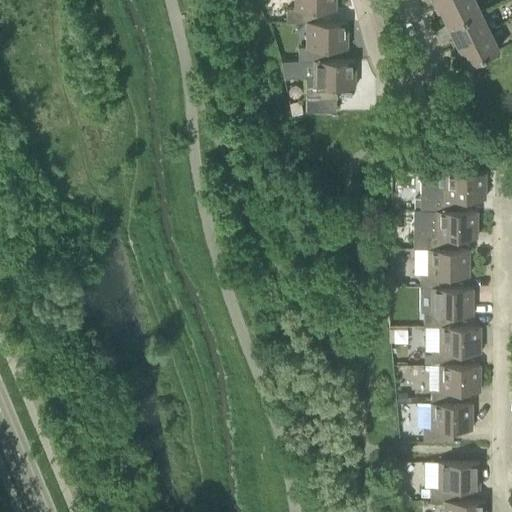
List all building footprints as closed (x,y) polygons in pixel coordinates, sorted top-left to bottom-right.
[(294,0),(295,8),(287,8),(287,21),(306,22),(317,21),(317,9),(335,9),(335,0),(294,0)] [(475,0),(449,0),(435,7),(438,13),(441,12),(448,25),(480,9),(475,0)] [(480,9),(448,25),(454,37),(450,39),(454,46),(489,29),(480,9)] [(347,21),(317,21),(306,22),(306,46),(298,46),(298,60),(314,60),(314,59),(328,59),(329,47),(347,48),(347,21)] [(489,29),(454,46),(457,52),(460,51),(466,64),(499,48),(489,29)] [(355,59),(328,59),(314,59),(314,60),(314,85),(306,85),(306,98),(336,99),(336,86),(355,86),(355,59)] [(421,198),(421,210),(467,210),(467,209),(466,209),(466,198),(485,198),(485,171),(444,171),(444,187),(441,187),(438,190),(438,192),(422,192),(421,198)] [(477,209),(467,209),(467,210),(421,210),(420,235),(428,235),(428,248),(458,248),(458,236),(476,236),(477,209)] [(468,248),(458,248),(428,248),(428,273),(420,273),(420,287),(431,287),(431,286),(450,287),(450,286),(450,274),(468,275),(468,248)] [(472,286),(450,286),(450,287),(431,286),(431,287),(431,312),(423,311),(423,326),(439,326),(439,325),(453,325),(454,313),(472,313),(472,286)] [(480,325),(453,325),(439,325),(439,326),(439,350),(431,350),(431,364),(439,364),(439,363),(461,363),(461,351),(480,351),(480,325)] [(461,363),(439,363),(439,364),(439,388),(431,388),(431,401),(461,401),(461,390),(480,390),(480,363),(461,363)] [(397,400),(407,401),(407,391),(397,391),(397,400)] [(461,401),(431,401),(431,427),(423,427),(423,441),(453,441),(453,428),(471,428),(471,401),(461,402),(461,401)] [(430,500),(444,500),(444,499),(460,499),(460,487),(479,487),(479,461),(438,461),(438,486),(430,486),(430,488),(430,500)] [(400,488),(400,498),(411,498),(411,496),(403,488),(400,488)] [(460,499),(444,499),(444,500),(443,511),(484,511),(485,499),(460,499)]
